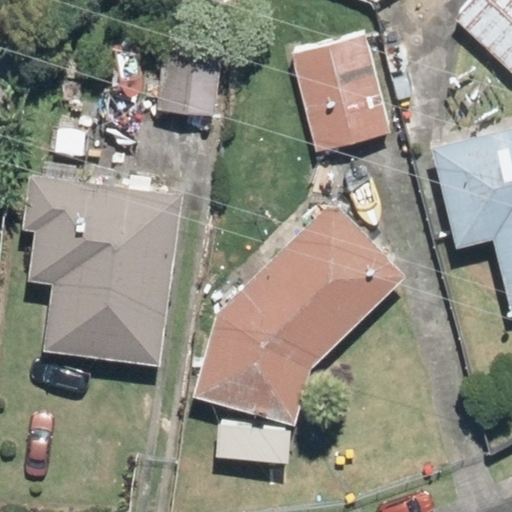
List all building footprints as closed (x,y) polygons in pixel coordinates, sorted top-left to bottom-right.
[(511,68),(511,0),(465,0),(453,13),(511,68)] [(220,22),(164,15),(152,107),(208,114),(220,22)] [(385,128),(361,33),(289,52),(313,147),(385,128)] [(511,124),(426,147),(452,245),(487,236),(506,307),(511,305),(511,124)] [(23,277),(49,281),(40,346),(153,361),(176,192),(38,173),(24,171),(16,226),(30,228),(23,277)] [(327,198),(212,309),(189,393),(290,420),(305,365),(400,273),(327,198)]
